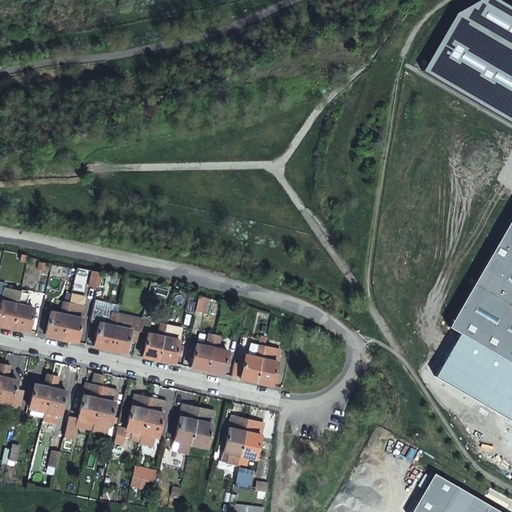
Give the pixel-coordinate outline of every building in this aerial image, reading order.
[(511,215),(447,326),(511,363),(511,215)] [(87,287),(96,289),(99,272),(91,270),(87,287)] [(5,288),(6,284),(0,282),(0,296),(2,297),(0,306),(0,324),(12,327),(20,292),(5,288)] [(26,293),(20,292),(12,327),(28,331),(33,308),(23,305),(26,293)] [(68,302),(84,306),(86,296),(70,292),(68,302)] [(208,298),(198,296),(195,310),(205,312),(208,298)] [(95,299),(93,308),(117,314),(119,304),(95,299)] [(67,307),(68,302),(63,301),(60,314),(50,312),(45,334),(60,338),(67,307)] [(84,306),(68,302),(67,307),(60,338),(76,341),(84,306)] [(117,314),(93,308),(90,321),(98,323),(93,346),(109,349),(117,314)] [(141,319),(117,314),(109,349),(125,353),(128,340),(136,342),(138,331),(141,319)] [(138,331),(147,333),(150,320),(141,318),(141,319),(138,331)] [(157,360),(165,324),(159,323),(156,335),(147,333),(143,347),(141,347),(140,351),(143,352),(141,356),(157,360)] [(182,328),(165,324),(157,360),(174,363),(182,328)] [(206,370),(214,335),(208,333),(205,346),(195,343),(190,367),(206,370)] [(220,336),(214,335),(206,370),(222,374),(227,351),(217,348),(220,336)] [(249,342),(246,354),(254,356),(257,344),(249,342)] [(256,381),(264,345),(257,344),(254,356),(246,354),(244,354),(242,364),(239,377),(256,381)] [(280,349),(264,345),(256,381),(272,385),(280,349)] [(234,363),(231,376),(239,377),(242,364),(234,363)] [(3,364),(0,377),(0,400),(11,403),(16,380),(6,378),(9,365),(3,364)] [(27,407),(44,411),(52,375),(46,374),(43,387),(32,384),(27,407)] [(52,375),(44,411),(48,411),(56,413),(59,414),(64,391),(54,388),(56,376),(52,375)] [(104,377),(97,376),(95,385),(85,383),(77,418),(93,422),(101,387),(104,377)] [(117,390),(101,387),(93,422),(108,425),(108,426),(117,390)] [(139,440),(141,432),(150,397),(134,393),(125,429),(126,429),(132,430),(130,438),(139,440)] [(150,397),(141,432),(139,440),(139,442),(152,445),(154,435),(157,436),(157,433),(159,426),(165,400),(150,397)] [(187,453),(190,443),(197,408),(198,407),(181,403),(173,440),(179,441),(177,450),(177,451),(187,453)] [(197,408),(190,443),(205,447),(214,410),(198,407),(197,408)] [(56,413),(48,411),(46,419),(55,421),(56,413)] [(245,429),(247,419),(230,415),(222,450),(228,452),(226,461),(236,464),(237,461),(238,455),(239,454),(245,429)] [(77,418),(68,416),(63,437),(72,439),(75,426),(77,418)] [(77,418),(75,426),(91,429),(93,422),(77,418)] [(238,455),(237,461),(245,463),(246,456),(254,458),(262,422),(247,419),(245,429),(239,454),(238,455)] [(108,425),(93,422),(91,429),(91,430),(106,433),(108,425)] [(125,429),(118,427),(114,441),(123,443),(126,429),(125,429)] [(179,441),(173,440),(171,448),(177,450),(179,441)] [(18,447),(12,446),(10,458),(16,459),(18,447)] [(51,450),(48,466),(56,468),(60,452),(51,450)] [(228,452),(222,450),(220,460),(226,461),(228,452)] [(143,467),(133,465),(129,483),(138,486),(143,467)] [(157,471),(143,467),(138,486),(153,489),(157,471)] [(499,511),(433,473),(411,511),(499,511)] [(260,482),(259,490),(266,491),(268,483),(260,482)]
